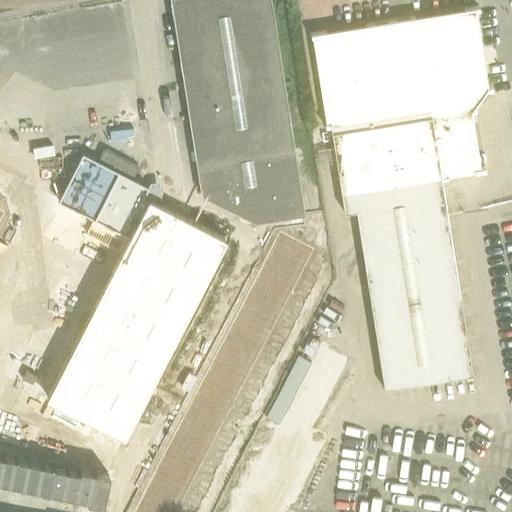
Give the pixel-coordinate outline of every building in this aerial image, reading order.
[(171,0),(201,195),(256,220),(303,212),(269,0),(171,0)] [(479,6),(310,33),(311,36),(316,36),(333,146),(337,165),(344,211),(356,210),(385,387),(473,373),(442,176),(433,117),(471,111),(479,110),(478,107),(473,108),(488,89),(492,88),(492,85),(487,85),(475,10),(480,9),(479,6)] [(120,250),(45,396),(123,434),(224,237),(160,204),(142,195),(148,185),(82,151),(57,199),(93,218),(85,232),(120,250)] [(279,231),(132,511),(178,511),(315,250),(297,240),(279,231)] [(0,479),(83,498),(82,500),(98,503),(105,472),(76,466),(76,469),(0,453),(0,479)]
